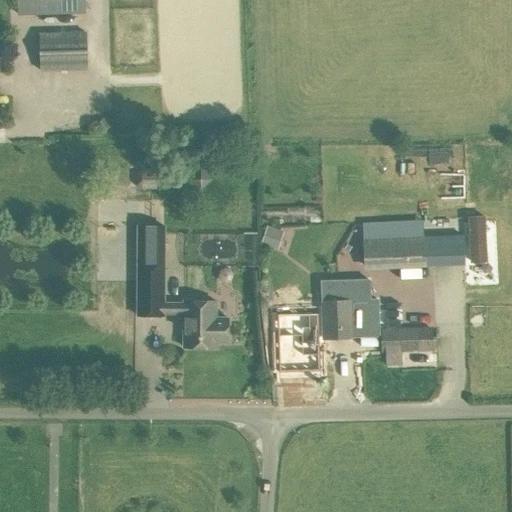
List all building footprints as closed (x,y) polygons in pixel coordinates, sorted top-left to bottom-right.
[(88,0),(22,0),(22,14),(89,12),(88,0)] [(89,32),(44,33),(45,70),(90,69),(89,32)] [(101,131),(109,124),(103,116),(95,123),(101,131)] [(134,175),(133,186),(140,191),(160,192),(166,185),(165,172),(160,169),(141,169),(134,175)] [(373,214),(374,227),(410,226),(409,212),(373,214)] [(266,227),(261,244),(273,248),(279,232),(266,227)] [(421,236),(360,239),(361,268),(423,264),(421,236)] [(163,265),(137,266),(137,316),(183,315),(183,347),(215,347),(215,342),(227,342),(228,317),(215,317),(215,300),(163,300),(163,265)] [(222,280),(226,281),(229,280),(232,277),(233,273),(232,270),(230,267),(226,265),(223,266),(219,268),(218,273),(219,277),(222,280)] [(332,301),(321,301),(323,338),(351,337),(350,316),(368,316),(367,280),(331,281),(332,301)] [(318,328),(278,329),(280,371),(320,370),(318,328)] [(434,329),(382,329),(383,351),(434,350),(434,329)]
